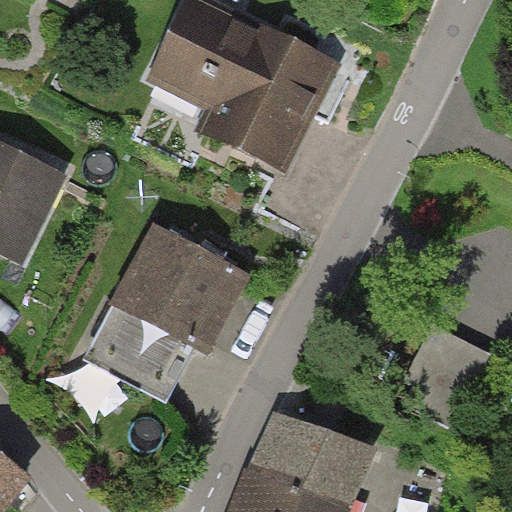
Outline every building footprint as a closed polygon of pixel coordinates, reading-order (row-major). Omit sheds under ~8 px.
[(202,144),(289,187),(346,70),(201,0),(191,0),(149,87),(214,119),(202,144)] [(0,151),(0,265),(25,278),(71,186),(0,151)] [(155,233),(111,316),(116,319),(88,371),(170,415),(196,365),(211,373),(257,287),(155,233)] [(497,361),(435,332),(398,408),(460,437),(497,361)] [(274,417),(236,511),(362,511),(383,460),(274,417)] [(0,511),(6,511),(29,482),(0,459),(0,511)]
